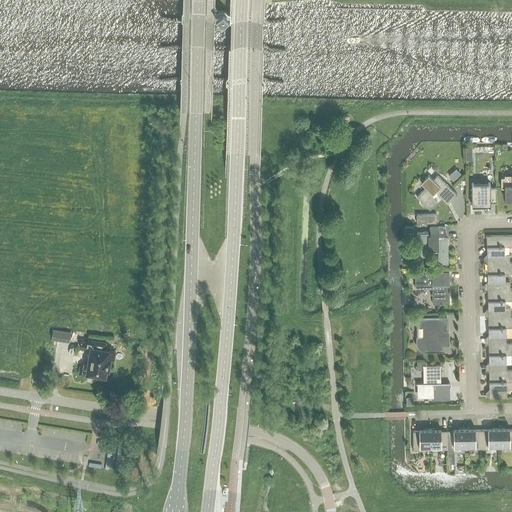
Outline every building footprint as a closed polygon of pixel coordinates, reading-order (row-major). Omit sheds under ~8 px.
[(214,17),(216,19),(219,22),(224,23),(229,18),(222,10),(214,17)] [(441,198),(443,196),(448,202),(455,194),(456,195),(456,194),(437,175),(433,180),(428,175),(421,183),(425,188),(416,197),(422,202),(421,203),(425,207),(426,206),(430,209),(437,202),(437,201),(436,202),(435,200),(435,199),(435,197),(434,195),(433,194),(435,192),(441,198)] [(504,177),(501,177),(501,188),(504,188),(505,200),(505,203),(511,202),(511,175),(504,175),(504,177)] [(490,183),(471,183),(472,205),(473,205),(473,203),(488,203),(488,205),(490,205),(490,203),(496,203),(496,187),(490,187),(490,183)] [(416,223),(437,222),(436,214),(416,215),(416,223)] [(428,232),(417,232),(417,257),(428,257),(428,250),(438,250),(438,263),(448,263),(447,238),(439,239),(438,239),(438,236),(446,234),(445,227),(430,227),(430,228),(430,235),(428,235),(428,232)] [(511,235),(485,236),(485,237),(486,237),(487,254),(489,256),(489,263),(486,263),(486,262),(486,263),(509,263),(509,255),(504,255),(504,247),(511,246),(511,235)] [(490,283),(490,290),(487,290),(487,289),(486,289),(486,290),(510,290),(510,282),(505,282),(505,274),(511,273),(511,262),(509,263),(486,263),(486,264),(487,264),(487,281),(490,283)] [(432,273),(418,273),(415,273),(415,289),(432,289),(432,304),(440,304),(442,304),(449,304),(449,293),(447,293),(447,280),(449,280),(449,272),(432,272),(432,273)] [(493,310),(493,317),(487,317),(487,316),(487,317),(510,317),(510,316),(510,309),(505,309),(505,301),(511,300),(511,289),(510,290),(486,290),(486,291),(487,291),(488,308),(490,310),(493,310)] [(491,337),(491,344),(488,344),(488,343),(487,343),(487,344),(506,344),(506,328),(511,327),(511,316),(510,316),(510,317),(487,317),(487,318),(488,317),(488,335),(491,337)] [(424,352),(426,352),(443,351),(442,351),(442,345),(448,344),(448,345),(449,345),(449,329),(444,330),(444,326),(447,325),(447,317),(417,318),(417,326),(422,326),(423,337),(417,337),(417,336),(416,336),(416,343),(416,344),(416,345),(417,346),(417,347),(418,348),(418,349),(420,350),(421,351),(422,351),(424,352)] [(91,333),(93,321),(74,318),(72,330),(91,333)] [(71,332),(62,331),(52,330),(51,340),(69,343),(71,332)] [(113,359),(115,351),(105,349),(106,343),(88,340),(87,342),(81,341),(80,348),(90,349),(88,365),(83,365),(80,366),(79,374),(87,375),(87,372),(107,375),(109,359),(113,359)] [(491,364),(491,371),(488,371),(488,370),(487,370),(487,371),(506,371),(506,355),(511,354),(511,343),(506,344),(487,344),(488,344),(489,362),(491,364)] [(423,383),(416,383),(416,384),(419,384),(419,395),(431,395),(431,400),(450,399),(450,387),(441,387),(440,383),(440,366),(441,366),(441,365),(427,366),(423,366),(423,367),(423,370),(423,383)] [(488,398),(507,398),(506,382),(511,381),(511,370),(506,371),(487,371),(489,371),(489,389),(491,391),(492,398),(488,398),(488,397),(488,398)] [(475,428),(464,429),(464,446),(475,446),(475,449),(481,449),(481,430),(475,430),(475,428)] [(487,430),(481,430),(481,449),(488,449),(488,446),(499,446),(498,428),(487,428),(487,430)] [(511,429),(510,429),(509,428),(498,428),(499,446),(509,446),(509,449),(511,448),(511,429)] [(412,447),(412,450),(413,450),(419,450),(419,447),(430,447),(430,429),(419,429),(419,431),(412,431),(413,447),(412,447)] [(441,429),(440,429),(430,429),(430,447),(440,447),(440,450),(447,449),(447,430),(441,430),(441,429)] [(453,430),(447,430),(447,449),(454,449),(454,446),(464,446),(464,429),(453,429),(453,430)]
